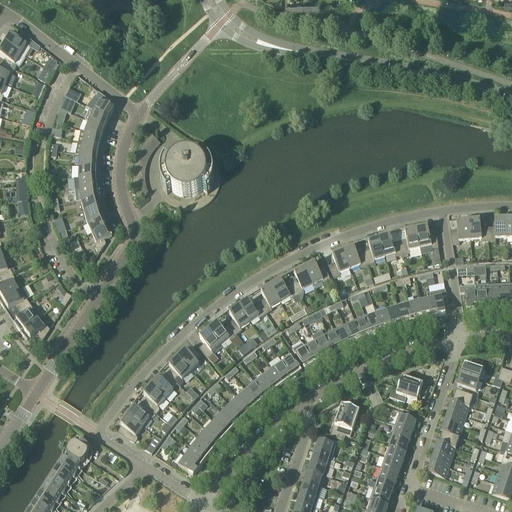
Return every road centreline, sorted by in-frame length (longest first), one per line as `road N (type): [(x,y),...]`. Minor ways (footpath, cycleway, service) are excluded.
road 1 (residential): [(442,210),(333,240),(223,300),(138,379),(97,435)]
road 2 (residential): [(35,394),(132,244),(120,171),(135,116)]
road 3 (tertiary): [(511,100),(410,71),(272,48),(223,21)]
road 4 (residential): [(399,511),(457,341)]
road 5 (residential): [(135,116),(3,12)]
road 6 (residential): [(315,396),(254,446),(204,508)]
road 7 (residential): [(457,341),(383,361),(315,396)]
road 8 (residential): [(457,341),(442,210)]
road 9 (residential): [(135,116),(223,21)]
road 10 (residential): [(277,511),(315,396)]
